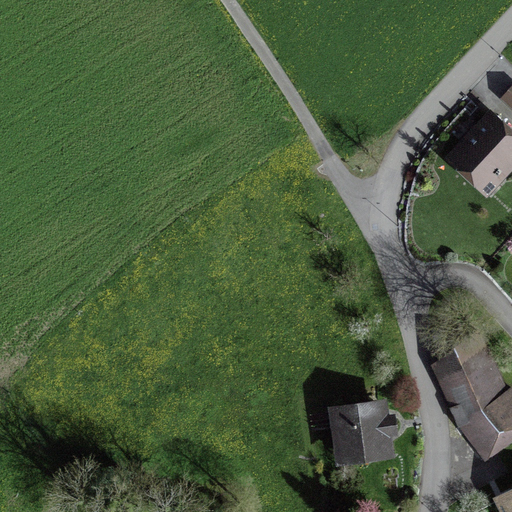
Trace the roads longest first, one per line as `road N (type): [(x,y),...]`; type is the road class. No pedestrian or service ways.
road 1 (residential): [(397,281),(384,230),(390,178),(432,108),(511,23)]
road 2 (track): [(225,0),(341,177),(384,204)]
road 3 (residential): [(432,511),(434,424),(397,281)]
road 4 (residential): [(511,319),(471,280),(397,281)]
